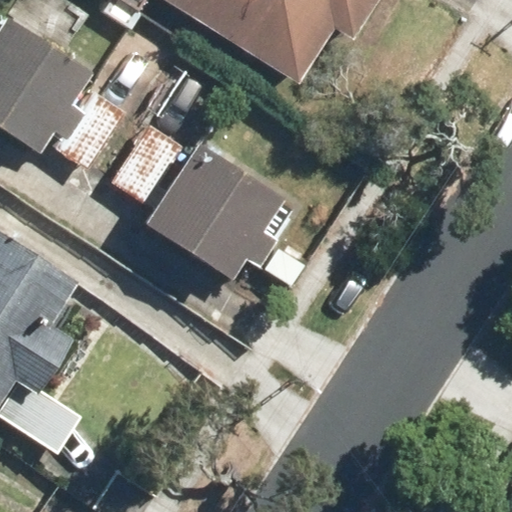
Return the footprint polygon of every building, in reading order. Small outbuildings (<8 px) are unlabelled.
[(129,0),(139,6),(142,0),(153,0),(293,85),(331,23),(350,35),(372,0),(129,0)] [(0,127),(35,150),(89,66),(4,12),(0,17),(0,127)] [(127,116),(90,90),(52,144),(89,170),(127,116)] [(182,142),(149,122),(112,182),(145,202),(182,142)] [(284,193),(194,137),(142,220),(233,276),(284,193)] [(0,398),(14,376),(36,389),(72,334),(50,320),(77,277),(0,228),(0,398)]
